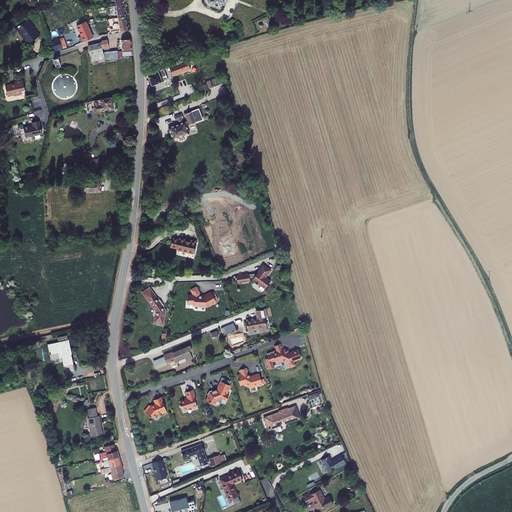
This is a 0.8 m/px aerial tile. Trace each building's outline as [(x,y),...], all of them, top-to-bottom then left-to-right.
[(199,0),(197,7),(201,8),(203,5),(216,10),(218,6),(222,7),(224,2),(225,2),(225,0),(199,0)] [(113,7),(108,8),(109,13),(113,13),(115,20),(122,19),(120,6),(113,7)] [(124,31),(122,19),(115,20),(115,24),(111,25),(110,28),(110,33),(124,31)] [(23,22),(12,30),(23,46),(34,38),(23,22)] [(85,24),(77,27),(80,41),(90,39),(87,29),(86,29),(85,24)] [(108,49),(107,42),(101,42),(99,43),(88,45),(92,63),(128,56),(132,56),(131,40),(121,41),(122,55),(103,57),(101,50),(108,49)] [(55,41),(46,43),(49,51),(58,49),(55,41)] [(188,61),(170,68),(174,77),(191,70),(188,61)] [(148,77),(152,87),(168,80),(166,76),(161,79),(158,72),(148,77)] [(213,79),(206,82),(209,88),(216,85),(213,79)] [(12,85),(3,87),(5,97),(13,95),(13,97),(19,96),(18,93),(22,93),(20,82),(12,84),(12,85)] [(108,96),(90,100),(93,112),(111,108),(108,96)] [(176,116),(177,119),(179,119),(181,123),(170,127),(171,130),(169,131),(170,135),(173,134),(174,138),(190,132),(188,124),(204,118),(200,107),(187,113),(189,120),(186,121),(186,120),(184,121),(183,117),(185,117),(183,113),(176,116)] [(29,126),(20,128),(22,138),(38,134),(36,122),(29,123),(29,126)] [(95,182),(76,183),(77,192),(96,191),(95,182)] [(26,184),(17,186),(18,193),(27,191),(26,184)] [(171,250),(188,254),(191,243),(185,241),(184,242),(181,241),(181,240),(173,238),(173,239),(168,238),(168,239),(165,238),(164,243),(165,243),(164,246),(171,248),(171,250)] [(240,276),(231,277),(232,281),(233,281),(234,284),(246,282),(246,279),(249,278),(250,279),(249,281),(251,282),(250,283),(256,287),(257,287),(261,290),(267,282),(263,279),(268,271),(260,265),(254,273),(254,274),(252,276),(250,275),(245,275),(245,274),(240,275),(240,276)] [(145,286),(137,292),(148,309),(148,315),(149,316),(148,324),(152,324),(152,325),(159,326),(160,322),(159,322),(161,310),(159,307),(160,306),(153,297),(145,286)] [(191,293),(191,294),(185,294),(184,302),(191,303),(190,305),(203,306),(204,307),(207,305),(213,302),(212,299),(215,298),(211,291),(209,292),(208,292),(202,295),(200,296),(196,296),(196,292),(194,286),(189,289),(191,293)] [(255,318),(243,321),(245,331),(259,329),(259,332),(264,331),(262,319),(264,318),(262,309),(254,311),(255,318)] [(221,328),(224,334),(237,329),(234,322),(221,328)] [(57,340),(47,342),(48,350),(58,348),(62,364),(72,363),(66,334),(56,336),(57,340)] [(281,348),(279,344),(273,346),(275,350),(265,354),(266,358),(264,359),(267,369),(272,367),(271,362),(273,360),(274,362),(280,360),(287,363),(288,367),(293,365),(292,362),(300,359),(296,349),(290,351),(290,352),(287,353),(280,350),(280,349),(281,348)] [(186,345),(160,356),(163,363),(169,360),(168,358),(171,357),(173,362),(181,358),(182,361),(188,358),(185,350),(188,349),(186,345)] [(246,373),(245,368),(239,370),(240,374),(236,376),(239,386),(243,384),(251,388),(257,386),(256,385),(263,383),(262,380),(260,380),(257,374),(251,376),(250,376),(246,374),(246,373)] [(229,386),(219,381),(215,390),(210,391),(210,390),(207,391),(206,394),(207,394),(204,400),(213,404),(215,400),(220,399),(224,401),(227,395),(225,394),(229,386)] [(193,396),(191,389),(184,392),(186,398),(178,401),(181,410),(195,406),(192,397),(193,396)] [(147,406),(146,405),(141,410),(150,418),(154,414),(158,412),(158,414),(164,412),(158,397),(151,400),(153,403),(147,406)] [(90,409),(82,411),(84,418),(82,419),(87,436),(97,434),(93,416),(91,416),(90,409)] [(276,414),(261,420),(265,432),(278,427),(276,423),(280,422),(281,425),(296,420),(292,409),(284,411),(284,410),(276,413),(276,414)] [(99,464),(115,459),(113,453),(112,453),(110,446),(101,448),(102,455),(97,457),(99,464)] [(197,446),(176,454),(179,462),(191,457),(195,468),(203,465),(204,468),(216,463),(213,456),(201,460),(199,454),(197,446)] [(244,456),(238,459),(241,467),(247,465),(244,456)] [(318,460),(320,466),(319,467),(321,471),(322,470),(324,474),(334,469),(342,465),(338,456),(327,461),(325,457),(318,460)] [(100,471),(117,466),(115,459),(99,464),(100,471)] [(149,462),(154,479),(164,476),(159,459),(149,462)] [(117,466),(100,471),(101,474),(107,473),(108,475),(106,475),(108,482),(119,479),(117,471),(118,471),(117,466)] [(232,473),(220,478),(228,499),(237,495),(235,490),(235,491),(231,483),(242,478),(238,468),(231,471),(232,473)] [(307,494),(300,497),(303,504),(310,500),(315,509),(319,507),(320,509),(330,504),(326,496),(321,499),(316,490),(307,495),(307,494)] [(184,497),(167,501),(169,510),(178,509),(178,511),(184,511),(186,511),(185,507),(187,506),(184,497)]
